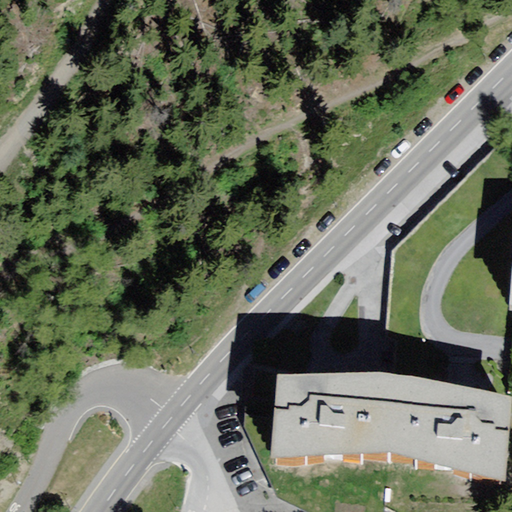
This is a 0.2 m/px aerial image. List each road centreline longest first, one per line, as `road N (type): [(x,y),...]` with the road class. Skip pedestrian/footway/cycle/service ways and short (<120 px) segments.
road 1 (tertiary): [(511,68),(169,420)]
road 2 (residential): [(0,502),(74,399),(112,389),(133,393),(169,420)]
road 3 (track): [(114,0),(68,82),(0,151)]
